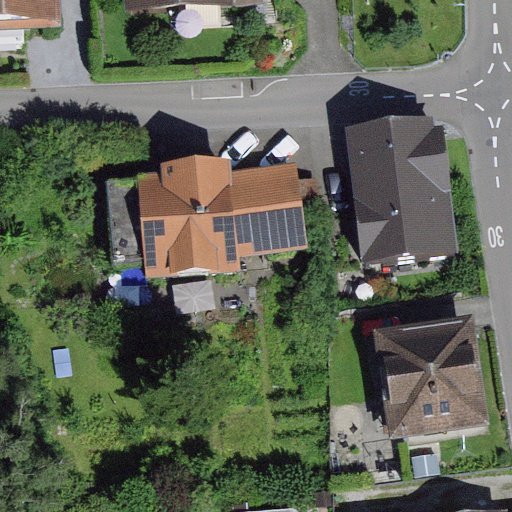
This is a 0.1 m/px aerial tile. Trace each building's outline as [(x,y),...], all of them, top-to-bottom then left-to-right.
[(0,0),(0,58),(63,56),(61,0),(0,0)] [(127,0),(128,23),(263,17),(262,0),(127,0)] [(411,125),(347,130),(354,218),(376,216),(381,276),(460,270),(449,133),(412,136),(411,125)] [(298,170),(144,181),(152,286),(257,278),(256,258),(305,254),(298,170)] [(480,331),(389,343),(402,447),(493,435),(480,331)]
